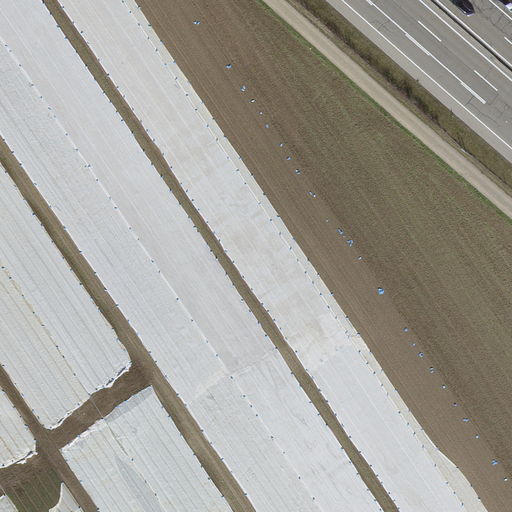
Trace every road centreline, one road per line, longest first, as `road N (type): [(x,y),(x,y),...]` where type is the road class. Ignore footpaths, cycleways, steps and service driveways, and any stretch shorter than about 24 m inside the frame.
road 1 (track): [(274,0),(511,212)]
road 2 (motorway): [(382,0),(511,114)]
